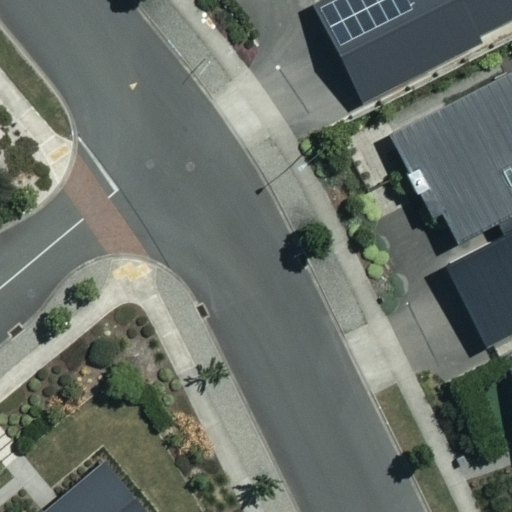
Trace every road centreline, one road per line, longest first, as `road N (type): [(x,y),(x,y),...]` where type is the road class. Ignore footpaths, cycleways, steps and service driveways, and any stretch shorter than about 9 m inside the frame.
road 1 (residential): [(173,141),(244,253),(370,511)]
road 2 (residential): [(0,288),(173,141)]
road 3 (residential): [(55,0),(173,141)]
